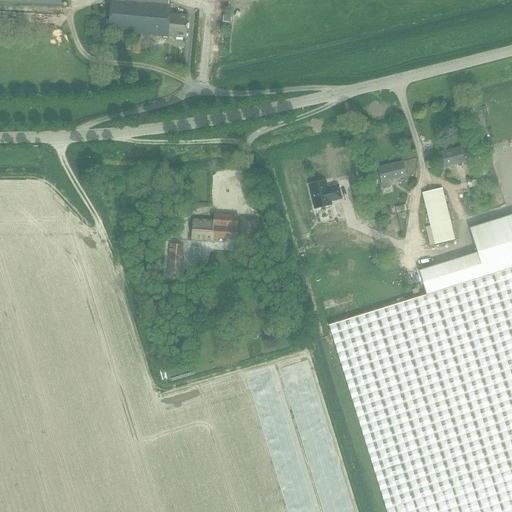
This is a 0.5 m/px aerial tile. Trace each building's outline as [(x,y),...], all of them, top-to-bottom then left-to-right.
[(111,0),(108,31),(186,39),(188,15),(170,14),(171,5),(169,5),(169,0),(111,0)] [(450,150),(444,152),(449,173),(462,169),(461,164),(471,162),(465,137),(448,142),(450,150)] [(378,168),(382,182),(383,188),(391,186),(390,181),(406,176),(403,162),(378,168)] [(326,175),(310,179),(316,202),(332,198),(331,195),(342,192),(338,180),(331,181),(332,182),(328,183),(326,175)] [(479,187),(471,189),(473,196),(480,194),(479,187)] [(435,244),(455,239),(442,189),(423,193),(435,244)] [(192,239),(211,240),(212,237),(237,239),(239,217),(214,215),(214,221),(193,220),(192,239)] [(477,253),(419,271),(427,295),(511,268),(511,215),(470,228),(477,253)] [(242,220),(241,236),(254,237),(255,221),(242,220)] [(369,243),(357,246),(359,253),(371,250),(369,243)] [(170,244),(169,260),(171,260),(169,276),(179,277),(181,261),(182,261),(183,245),(170,244)] [(511,511),(511,268),(427,295),(329,325),(386,511),(511,511)]
